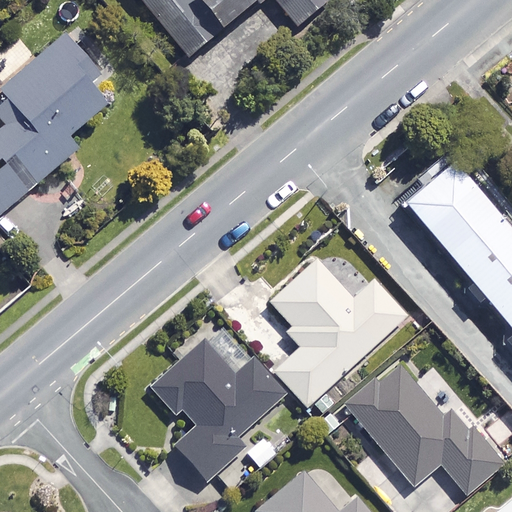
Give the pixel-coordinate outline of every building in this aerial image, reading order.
[(337,2),(335,0),(140,0),(191,66),(275,2),(298,32),(337,2)] [(120,101),(67,41),(0,100),(0,223),(82,151),(74,142),(120,101)] [(511,227),(450,154),(403,194),(511,322),(511,227)] [(315,261),(268,303),(295,333),(290,337),(303,352),(277,376),(309,410),(408,321),(375,285),(353,304),(315,261)] [(236,381),(205,347),(154,395),(193,437),(177,452),(207,485),(244,451),(236,442),(287,396),(256,363),(236,381)] [(445,420),(399,365),(346,410),(413,490),(440,468),(466,499),(504,468),(456,410),(445,420)] [(348,511),(337,511),(306,475),(263,511),(364,511),(358,504),(348,511)]
